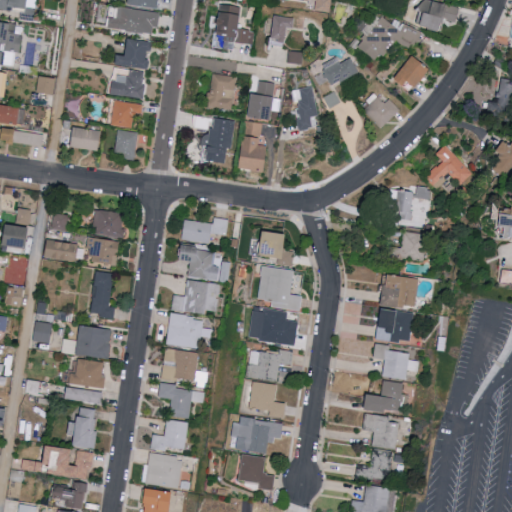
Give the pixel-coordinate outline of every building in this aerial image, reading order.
[(0,0),(0,9),(21,12),(20,19),(29,20),(31,9),(29,9),(30,0),(0,0)] [(130,0),(130,5),(159,8),(159,0),(130,0)] [(316,0),(316,10),(330,11),(331,0),(316,0)] [(461,8),(431,0),(423,0),(420,11),(424,13),(421,26),(442,32),(445,20),(457,23),(461,8)] [(253,43),(255,30),(240,29),(243,7),(222,4),(218,38),(253,43)] [(156,34),(159,11),(119,7),(118,18),(111,17),(110,29),(156,34)] [(423,32),(393,19),(392,23),(372,14),(356,49),(377,59),(380,53),(384,55),(391,39),(415,50),(423,32)] [(288,28),(294,28),(295,17),(274,16),(274,41),(287,41),(288,28)] [(17,23),(0,21),(0,63),(12,65),(14,65),(16,52),(22,52),(23,34),(16,33),(17,23)] [(151,42),(128,38),(125,56),(118,54),(116,64),(148,69),(150,58),(149,58),(151,42)] [(305,52),(289,51),(288,63),(305,63),(305,52)] [(431,68),(412,55),(396,79),(414,92),(431,68)] [(324,64),(332,85),(359,75),(353,58),(340,63),(339,58),(324,64)] [(143,99),(147,72),(130,69),(129,76),(116,74),(113,94),(143,99)] [(208,106),(232,110),(237,77),(213,73),(208,106)] [(54,94),(56,78),(39,76),(38,93),(54,94)] [(511,116),(511,80),(500,79),(496,102),(488,101),(486,116),(511,120),(511,116)] [(272,120),(277,83),(256,81),(252,118),(272,120)] [(319,116),(313,86),(295,89),(301,118),(299,119),(301,131),(314,128),(312,117),(319,116)] [(400,109),(389,99),(385,103),(374,93),(366,101),(370,105),(364,112),(382,129),(400,109)] [(133,127),(135,114),(143,114),(144,103),(115,101),(112,126),(133,127)] [(201,159),(227,164),(236,121),(215,117),(211,135),(206,134),(201,159)] [(262,123),(244,122),(241,169),(267,171),(269,145),(260,145),(262,123)] [(72,148),(99,150),(101,130),(74,128),(72,148)] [(4,142),(43,144),(44,132),(5,130),(4,142)] [(127,152),(126,159),(136,159),(137,131),(117,131),(116,152),(127,152)] [(511,142),(510,146),(506,142),(487,164),(503,178),(511,168),(511,142)] [(448,172),(460,185),(473,173),(446,145),(436,154),(442,161),(426,177),(434,185),(448,172)] [(413,191),(397,191),(396,221),(412,221),(413,191)] [(17,223),(31,224),(32,209),(19,208),(17,223)] [(125,213),(95,210),(93,234),(124,237),(125,229),(123,229),(125,213)] [(51,228),(65,231),(69,215),(55,212),(51,228)] [(502,228),(509,228),(509,239),(511,239),(511,215),(503,215),(502,228)] [(185,219),(183,240),(210,244),(211,234),(227,236),(229,219),(214,217),(213,223),(185,219)] [(30,248),(31,227),(8,225),(6,246),(30,248)] [(288,235),(266,231),(262,256),(277,258),(276,264),(294,267),(296,252),(286,250),(288,235)] [(425,233),(403,232),(402,259),(424,259),(425,233)] [(121,242),(92,237),(89,262),(117,266),(121,242)] [(80,243),(48,240),(46,258),(78,261),(80,243)] [(189,277),(218,280),(220,265),(213,265),(214,250),(183,246),(182,260),(190,261),(189,277)] [(295,271),(263,266),(258,303),(302,309),(304,296),(292,294),(295,271)] [(511,270),(502,269),(501,283),(511,283),(511,270)] [(91,315),(115,318),(116,307),(110,307),(114,273),(96,271),(91,315)] [(415,309),(420,279),(389,274),(384,304),(415,309)] [(216,311),(220,283),(187,279),(185,296),(174,294),(172,310),(206,314),(207,310),(216,311)] [(22,307),(26,289),(12,286),(8,303),(22,307)] [(288,312),(264,309),(263,312),(253,311),(249,339),(296,345),(300,321),(287,320),(288,312)] [(414,313),(382,309),(379,331),(391,332),(390,339),(410,342),(414,313)] [(204,318),(171,313),(166,345),(198,349),(200,336),(210,337),(211,329),(203,328),(204,318)] [(52,343),(53,322),(36,322),(35,342),(52,343)] [(77,354),(109,359),(114,330),(81,325),(77,354)] [(410,353),(389,350),(390,345),(376,344),(374,358),(384,359),(382,377),(407,380),(408,370),(418,371),(419,361),(409,360),(410,353)] [(199,352),(165,349),(162,378),(196,381),(199,352)] [(251,350),(248,377),(280,381),(282,363),(292,365),(294,351),(280,349),(280,354),(251,350)] [(106,361),(78,360),(77,373),(71,373),(70,385),(104,387),(106,361)] [(404,382),(384,381),(383,395),(367,395),(367,412),(408,412),(408,394),(403,394),(404,382)] [(287,403),(276,402),(278,384),(253,382),(250,408),(271,410),(270,416),(286,418),(287,403)] [(190,418),(192,401),(203,402),(205,390),(160,385),(159,398),(172,399),(170,416),(190,418)] [(104,393),(68,387),(66,398),(102,404),(104,393)] [(77,435),(76,447),(94,449),(99,409),(80,407),(78,423),(71,422),(69,434),(77,435)] [(397,449),(401,423),(391,421),(392,417),(366,413),(363,430),(374,432),(372,446),(397,449)] [(235,422),(233,437),(239,438),(238,450),(268,454),(269,444),(275,445),(276,437),(283,438),(285,423),(243,418),(242,423),(235,422)] [(190,423),(168,419),(166,436),(153,434),(151,449),(167,452),(167,447),(186,450),(190,423)] [(91,479),(94,452),(76,451),(77,450),(49,447),(47,462),(24,460),(23,469),(46,472),(46,468),(62,469),(61,475),(91,479)] [(356,479),(392,481),(395,452),(372,451),(371,466),(357,465),(356,479)] [(180,489),(184,458),(151,453),(147,474),(145,473),(144,483),(180,489)] [(267,458),(244,454),(239,480),(261,483),(260,488),(274,490),(277,476),(265,474),(267,458)] [(67,498),(65,506),(84,510),(89,484),(74,481),(72,489),(57,486),(56,496),(67,498)] [(387,511),(389,487),(365,485),(363,501),(352,500),(350,511),(387,511)] [(145,511),(172,511),(175,492),(148,490),(145,511)] [(18,511),(36,511),(38,507),(21,503),(18,511)]
